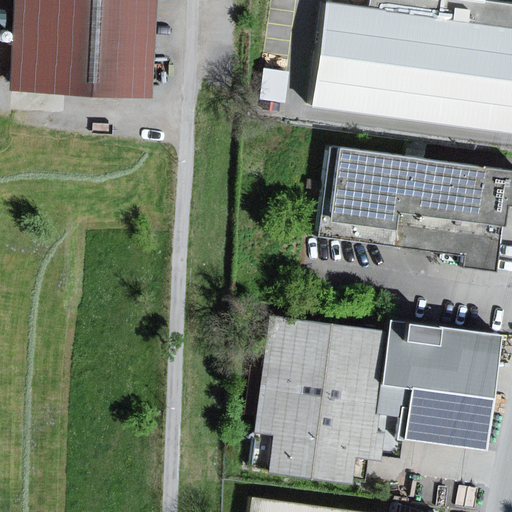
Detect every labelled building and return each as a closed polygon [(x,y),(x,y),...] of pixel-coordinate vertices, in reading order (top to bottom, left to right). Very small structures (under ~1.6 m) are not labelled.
[(155,0),(15,0),(11,91),(151,98),(155,0)] [(314,0),(300,103),(503,132),(511,71),(511,2),(492,0),(358,0),(357,5),(319,0),(314,0)] [(252,97),(276,100),(280,69),(256,66),(252,97)] [(320,141),(308,233),(455,252),(454,262),(486,266),(494,200),(506,202),(511,165),(320,141)] [(255,470),(341,481),(345,453),(369,456),(372,431),(363,430),(365,410),(375,325),(258,310),(243,430),(260,432),(255,470)] [(376,316),(375,325),(365,410),(388,413),(386,434),(473,445),(487,330),(376,316)] [(365,511),(241,495),(239,511),(365,511)]
